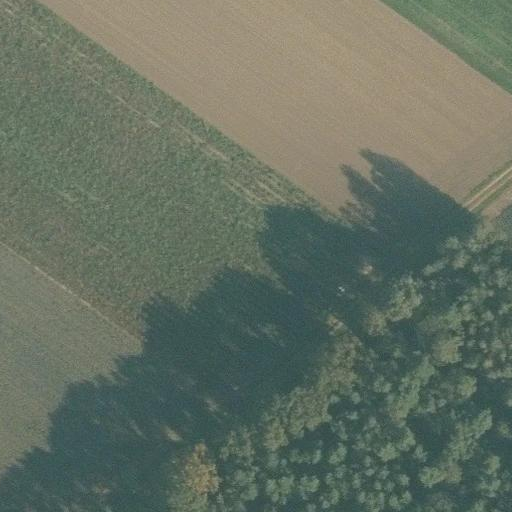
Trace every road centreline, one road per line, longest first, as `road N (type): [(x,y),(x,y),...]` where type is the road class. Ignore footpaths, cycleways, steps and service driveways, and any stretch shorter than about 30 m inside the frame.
road 1 (track): [(116,511),(511,174)]
road 2 (track): [(511,418),(449,344),(373,335),(376,288)]
